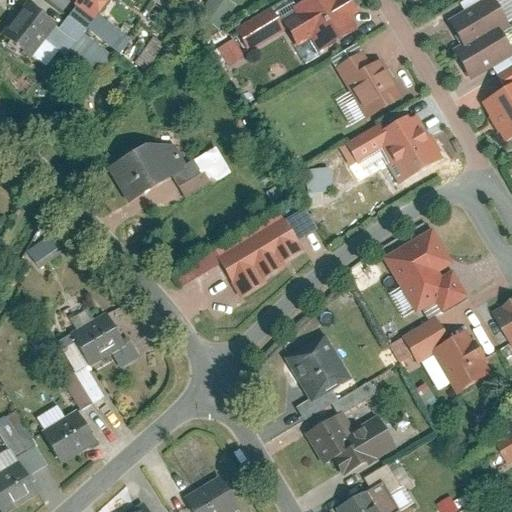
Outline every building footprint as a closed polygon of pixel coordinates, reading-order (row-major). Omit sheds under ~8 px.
[(67,0),(70,2),(64,10),(87,29),(103,8),(94,0),(67,0)] [(216,29),(233,5),(225,0),(206,0),(196,15),(216,29)] [(345,37),(323,0),(309,0),(285,14),(287,18),(266,30),(259,18),(232,33),(243,53),(273,36),(282,50),(304,37),(314,54),(345,37)] [(464,51),(455,56),(466,74),(506,51),(494,30),(502,25),(490,4),(496,0),(473,0),(467,4),(471,12),(449,25),(464,51)] [(54,28),(26,5),(0,37),(0,41),(24,61),(50,30),(73,48),(86,33),(64,15),(54,28)] [(214,49),(224,69),(241,60),(231,40),(214,49)] [(359,61),(332,77),(358,122),(385,107),(359,61)] [(507,94),(481,109),(500,141),(511,134),(511,69),(498,78),(507,94)] [(432,161),(410,118),(375,136),(371,126),(335,144),(346,166),(375,151),(391,182),(432,161)] [(109,166),(132,202),(158,185),(135,149),(109,166)] [(217,152),(192,166),(207,192),(232,178),(217,152)] [(328,169),(303,171),(304,191),(330,190),(328,169)] [(304,254),(279,214),(206,256),(242,303),(304,254)] [(428,232),(371,265),(395,308),(410,299),(422,319),(450,303),(431,269),(445,261),(428,232)] [(24,252),(36,269),(60,253),(49,235),(24,252)] [(511,302),(487,317),(505,349),(511,344),(511,302)] [(71,336),(83,361),(116,346),(104,320),(71,336)] [(495,379),(470,336),(453,346),(439,323),(402,346),(417,370),(434,360),(459,401),(495,379)] [(314,345),(286,361),(307,396),(335,380),(314,345)] [(331,418),(302,435),(322,467),(337,458),(346,473),(393,444),(375,415),(342,436),(331,418)] [(40,435),(54,461),(86,444),(72,418),(40,435)] [(511,463),(511,438),(498,447),(510,465),(511,463)] [(0,482),(0,511),(3,511),(33,495),(19,472),(0,482)] [(216,484),(186,504),(191,511),(225,511),(232,508),(216,484)] [(368,511),(358,493),(334,508),(336,511),(368,511)] [(459,511),(451,499),(438,507),(440,511),(459,511)]
